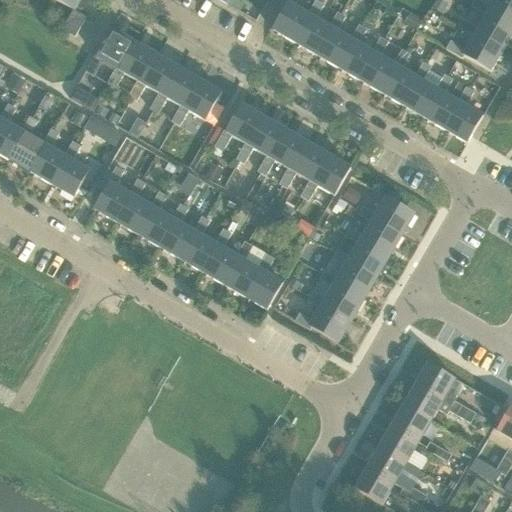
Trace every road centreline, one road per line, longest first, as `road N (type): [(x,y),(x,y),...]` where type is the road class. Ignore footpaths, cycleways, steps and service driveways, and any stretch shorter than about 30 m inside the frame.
road 1 (residential): [(348,409),(0,209)]
road 2 (residential): [(471,186),(146,0)]
road 3 (residential): [(348,409),(414,294)]
road 4 (residential): [(471,186),(414,294)]
